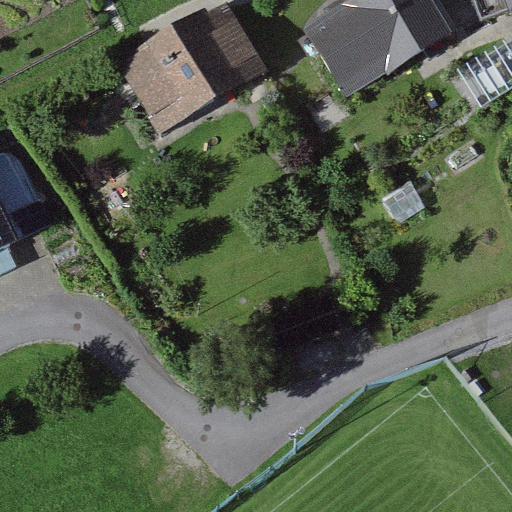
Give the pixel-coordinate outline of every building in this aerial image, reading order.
[(342,19),(312,38),(347,100),(447,35),(426,0),(372,0),(365,5),(361,0),(350,0),(336,9),(342,19)] [(511,0),(472,0),(481,24),(510,13),(511,16),(511,15),(511,0)] [(142,59),(121,71),(156,131),(262,70),(227,10),(206,22),(203,17),(139,54),(142,59)] [(484,105),(511,89),(511,43),(464,70),(484,105)] [(125,180),(99,195),(109,212),(135,197),(125,180)] [(0,226),(0,254),(10,249),(0,226)] [(328,302),(272,324),(283,352),(339,330),(328,302)]
